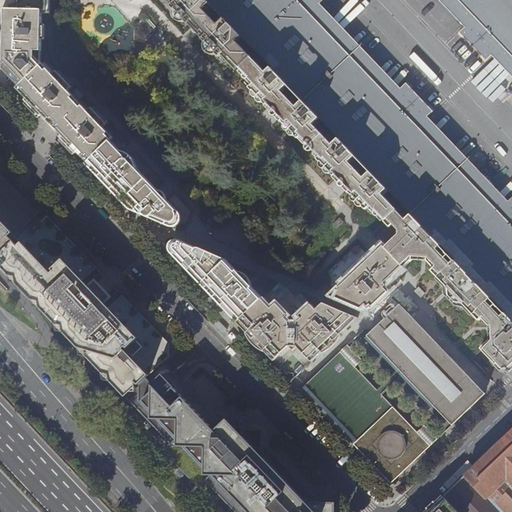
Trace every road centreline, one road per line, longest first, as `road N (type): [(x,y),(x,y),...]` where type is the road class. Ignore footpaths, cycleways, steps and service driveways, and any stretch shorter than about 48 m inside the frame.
road 1 (residential): [(0,124),(367,511)]
road 2 (secondary): [(156,511),(0,331)]
road 3 (residential): [(397,511),(511,402)]
